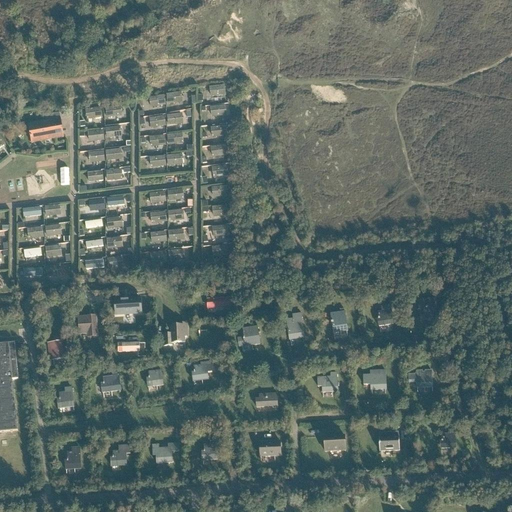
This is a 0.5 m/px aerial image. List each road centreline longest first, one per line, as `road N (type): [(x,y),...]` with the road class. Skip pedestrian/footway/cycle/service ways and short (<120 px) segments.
road 1 (unknown): [(256,82),(267,108),(267,192),(301,251),(448,247),(511,284)]
road 2 (residential): [(161,313),(159,294),(134,284),(26,301),(50,500)]
road 3 (residential): [(296,419),(297,359),(431,340),(448,349),(465,409)]
road 4 (unknown): [(256,82),(237,66),(177,62),(61,83),(13,77),(0,86)]
road 5 (unclassified): [(50,500),(287,486)]
road 6 (unclassified): [(483,476),(299,485)]
road 7 (residential): [(296,419),(465,409)]
